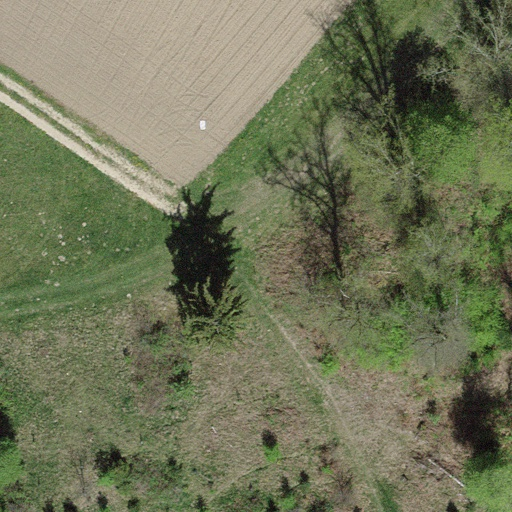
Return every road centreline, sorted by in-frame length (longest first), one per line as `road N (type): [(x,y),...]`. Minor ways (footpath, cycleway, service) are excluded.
road 1 (track): [(475,0),(324,213),(237,248)]
road 2 (track): [(237,248),(0,89)]
